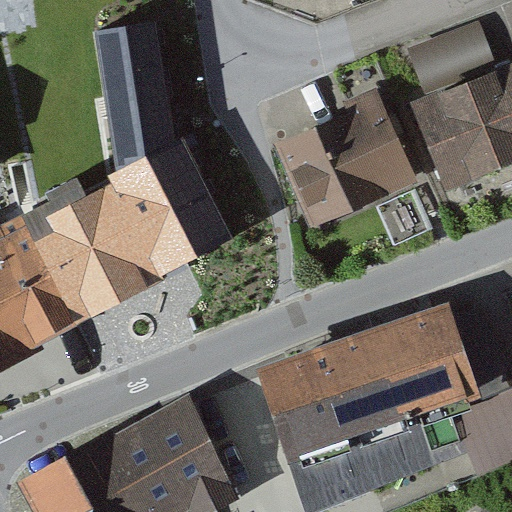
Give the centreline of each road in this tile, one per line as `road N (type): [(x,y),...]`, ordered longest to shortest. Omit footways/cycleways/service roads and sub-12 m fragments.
road 1 (residential): [(0,446),(511,239)]
road 2 (residential): [(222,0),(240,43),(274,56),(319,51),(449,0)]
